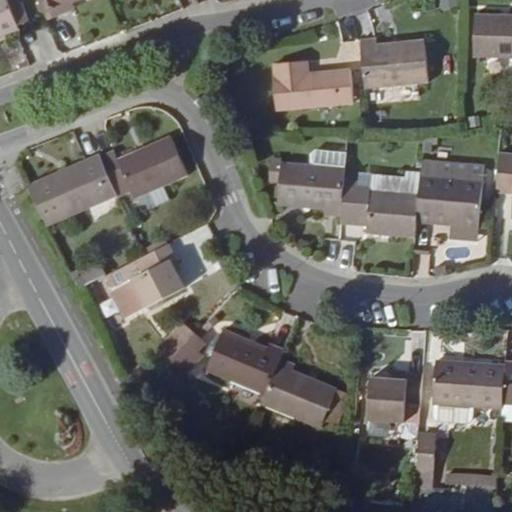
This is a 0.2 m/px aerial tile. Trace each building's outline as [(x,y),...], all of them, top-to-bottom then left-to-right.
[(18,28),(29,24),(21,1),(9,5),(6,0),(0,0),(0,38),(6,36),(19,31),(18,28)] [(60,8),(73,3),(79,0),(38,0),(46,21),(63,14),(60,8)] [(76,9),(73,3),(60,8),(63,14),(76,9)] [(511,59),(511,17),(477,16),(476,59),(511,59)] [(380,41),(362,42),(362,43),(367,91),(432,86),(427,43),(380,47),(380,41)] [(310,64),(278,67),(279,81),(276,81),(279,112),(355,105),(353,75),(312,79),(310,64)] [(511,125),(503,126),(503,139),(511,139),(511,125)] [(103,157),(118,190),(132,184),(139,201),(183,181),(164,141),(120,160),(117,151),(103,157)] [(511,153),(501,153),(498,191),(511,192),(511,153)] [(345,170),(347,156),(317,154),(313,158),(312,167),(345,170)] [(30,189),(50,228),(121,196),(118,190),(103,157),(30,189)] [(328,218),(342,220),(345,180),(345,170),(312,167),(274,163),(271,185),(280,185),(279,208),(328,213),(328,218)] [(442,164),(441,178),(484,181),(486,168),(442,164)] [(374,189),(420,194),(422,176),(406,175),(406,178),(375,175),(374,182),(374,189)] [(420,194),(418,220),(451,223),(481,225),(484,181),(441,178),(422,176),(420,194)] [(371,233),(417,237),(418,220),(420,194),(374,189),(374,182),(345,180),(342,220),(341,225),(371,228),(371,233)] [(495,194),(495,217),(509,216),(509,194),(495,194)] [(481,225),(451,223),(450,240),(479,243),(481,225)] [(136,282),(150,310),(188,290),(182,277),(175,262),(180,259),(173,244),(148,256),(145,258),(117,272),(125,288),(136,282)] [(175,262),(182,277),(188,274),(180,259),(175,262)] [(74,275),(82,291),(108,277),(100,262),(74,275)] [(181,372),(207,346),(182,321),(156,348),(181,372)] [(266,394),(280,357),(283,350),(270,343),(267,349),(222,331),(207,371),(266,394)] [(266,394),(263,403),(322,426),(337,387),(294,369),(297,364),(280,357),(266,394)] [(505,405),(507,362),(440,358),(436,398),(476,402),(488,404),(505,405)] [(422,406),(424,376),(411,375),(410,380),(396,379),(380,378),(377,420),(407,423),(409,405),(422,406)] [(350,392),(337,387),(322,426),(335,431),(350,392)] [(476,402),(438,399),(437,412),(442,417),(469,419),(482,421),(487,416),(488,404),(476,402)] [(436,436),(419,434),(417,450),(434,452),(436,436)]
